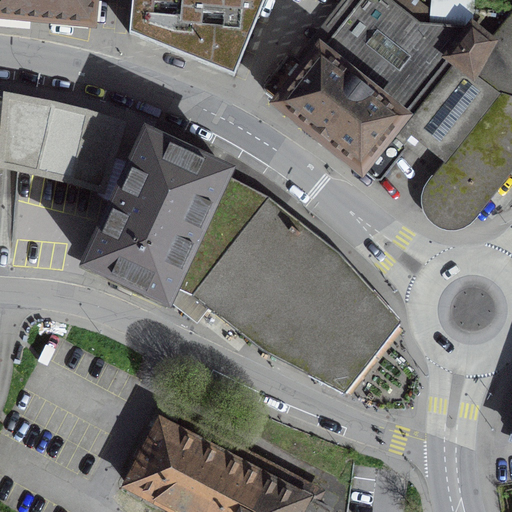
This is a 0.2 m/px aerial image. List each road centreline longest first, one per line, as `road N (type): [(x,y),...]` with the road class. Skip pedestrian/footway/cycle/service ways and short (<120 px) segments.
road 1 (residential): [(437,283),(283,162),(229,130),(85,73),(0,57)]
road 2 (residential): [(0,293),(104,309),(415,448),(451,451)]
